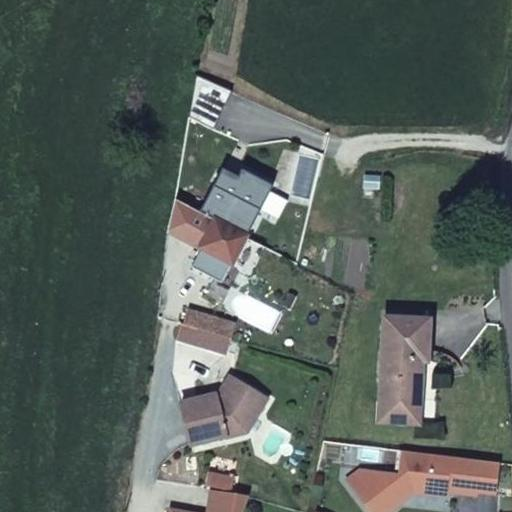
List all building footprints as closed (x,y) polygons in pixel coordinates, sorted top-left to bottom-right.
[(193,219),(215,171),(200,165),(177,212),(193,219)] [(232,264),(274,187),(242,170),(201,247),(232,264)] [(426,363),(429,321),(384,319),(380,404),(419,405),(422,363),(426,363)] [(171,323),(170,334),(219,347),(222,336),(171,323)] [(191,446),(247,432),(243,418),(257,415),(267,400),(230,378),(217,400),(216,396),(180,405),(191,446)] [(419,405),(380,404),(379,423),(418,426),(419,405)] [(243,418),(247,432),(257,415),(243,418)] [(475,495),(479,460),(400,449),(396,474),(358,469),(346,482),(369,511),(389,511),(406,498),(404,496),(408,493),(413,493),(445,497),(445,492),(475,495)] [(233,480),(208,475),(206,485),(231,491),(233,480)]
